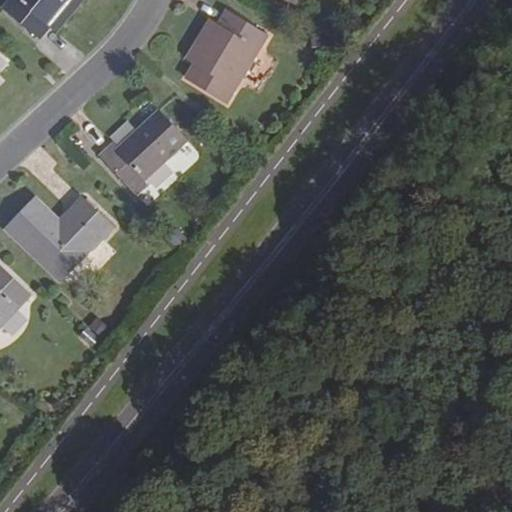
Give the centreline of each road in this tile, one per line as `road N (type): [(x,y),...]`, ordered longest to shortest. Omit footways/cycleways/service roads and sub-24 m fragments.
road 1 (tertiary): [(478,0),(301,230),(61,511)]
road 2 (unclassified): [(151,0),(106,62),(0,162)]
